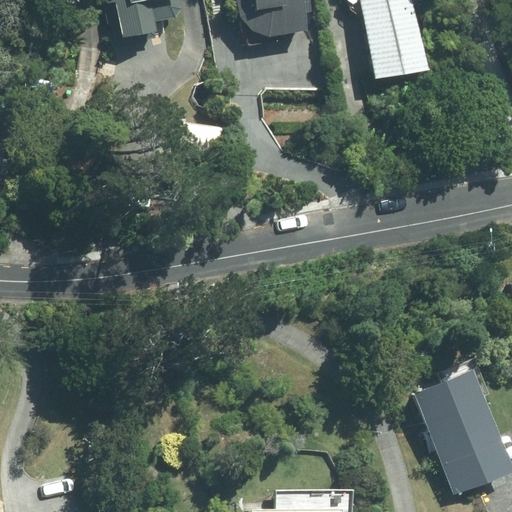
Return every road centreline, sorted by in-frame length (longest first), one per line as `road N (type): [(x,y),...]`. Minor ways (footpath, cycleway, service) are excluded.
road 1 (residential): [(0,281),(101,278),(511,205)]
road 2 (unknown): [(211,259),(359,380),(395,481),(397,511)]
